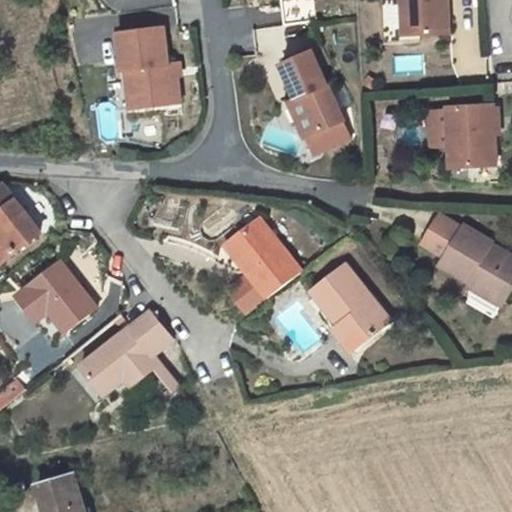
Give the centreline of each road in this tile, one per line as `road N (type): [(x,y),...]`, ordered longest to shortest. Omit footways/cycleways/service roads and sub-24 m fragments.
road 1 (unknown): [(206,368),(193,336),(92,206),(83,168)]
road 2 (residential): [(0,162),(225,180)]
road 3 (residential): [(225,180),(208,0)]
road 4 (residential): [(225,180),(352,189)]
